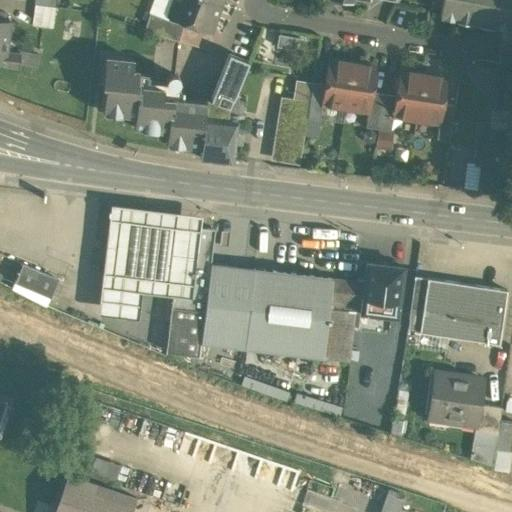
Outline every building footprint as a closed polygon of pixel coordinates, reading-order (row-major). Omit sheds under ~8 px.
[(34,0),(34,4),(35,5),(55,8),(56,0),(34,0)] [(69,1),(62,0),(60,7),(68,9),(69,1)] [(221,4),(209,0),(175,0),(169,16),(211,32),(221,4)] [(511,0),(443,0),(441,15),(457,18),(457,21),(471,23),(471,22),(479,23),(479,25),(494,27),(494,25),(510,28),(511,13),(511,0)] [(55,8),(35,5),(33,15),(54,18),(55,8)] [(4,12),(0,11),(0,61),(17,64),(19,53),(3,51),(8,19),(3,18),(4,12)] [(184,26),(149,14),(144,29),(156,33),(178,41),(184,26)] [(54,18),(33,15),(32,25),(52,28),(54,18)] [(178,41),(156,33),(152,70),(173,73),(174,73),(178,41)] [(39,56),(19,53),(17,64),(37,67),(39,56)] [(229,54),(211,100),(206,99),(206,101),(204,117),(225,119),(227,106),(245,61),(229,54)] [(133,59),(105,56),(102,85),(105,85),(102,111),(134,115),(133,127),(167,131),(166,143),(201,146),(204,117),(206,101),(162,96),(163,87),(140,85),(140,80),(136,79),(138,69),(132,69),(133,59)] [(352,62),(328,59),(324,84),(321,103),(322,103),(345,107),(352,62)] [(375,66),(352,62),(345,107),(368,110),(371,92),(375,66)] [(423,74),(399,70),(395,96),(392,114),(393,114),(416,118),(423,74)] [(165,80),(165,82),(177,86),(179,83),(179,81),(179,78),(178,75),(175,74),(174,73),(173,73),(170,73),(167,75),(166,77),(165,80)] [(447,78),(423,74),(416,118),(439,122),(442,103),(447,78)] [(324,84),(312,82),(309,103),(306,118),(319,120),(322,103),(321,103),(324,84)] [(511,85),(494,85),(493,123),(511,123),(511,85)] [(383,94),(371,92),(368,110),(365,127),(378,129),(383,94)] [(395,96),(383,94),(378,129),(390,131),(393,114),(392,114),(395,96)] [(309,103),(284,99),(274,158),(299,162),(306,118),(309,103)] [(454,105),(442,103),(439,122),(436,139),(449,141),(454,105)] [(225,119),(204,117),(201,146),(200,157),(232,161),(237,121),(225,119)] [(479,191),(504,194),(511,132),(479,128),(474,163),(482,164),(479,191)] [(392,147),(395,132),(382,130),(379,145),(392,147)] [(110,204),(97,313),(138,318),(141,291),(172,294),(191,297),(201,215),(110,204)] [(192,226),(191,237),(179,236),(172,294),(168,328),(202,332),(210,261),(214,228),(192,226)] [(332,276),(210,261),(202,332),(201,342),(322,357),(331,279),(332,276)] [(403,266),(366,262),(364,283),(360,312),(363,312),(397,317),(400,291),(403,266)] [(59,279),(23,263),(15,282),(51,297),(59,279)] [(415,268),(403,266),(400,291),(412,293),(414,276),(415,268)] [(427,278),(414,276),(412,293),(409,312),(421,314),(427,278)] [(507,290),(427,278),(421,314),(419,330),(419,332),(499,343),(507,290)] [(352,329),(358,282),(331,279),(322,357),(349,360),(352,329)] [(358,282),(352,329),(361,330),(363,312),(360,312),(364,283),(358,282)] [(419,330),(421,314),(409,312),(407,328),(419,330)] [(202,332),(168,328),(165,352),(199,356),(201,342),(202,332)] [(241,383),(287,399),(292,384),(246,368),(241,383)] [(482,378),(434,371),(428,415),(474,422),(477,402),(479,403),(482,378)] [(479,403),(477,402),(474,422),(473,430),(497,433),(499,418),(501,406),(479,403)] [(511,437),(511,419),(499,418),(497,433),(495,447),(510,450),(511,437)] [(116,483),(122,463),(95,455),(89,475),(116,483)] [(131,511),(136,499),(66,475),(53,511),(131,511)] [(405,507),(408,491),(388,487),(382,511),(415,511),(416,509),(405,507)]
